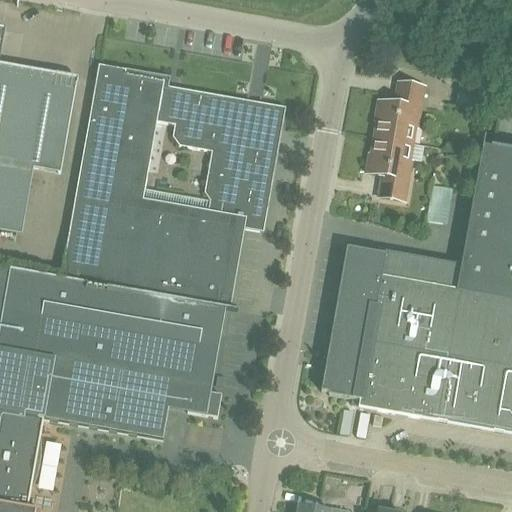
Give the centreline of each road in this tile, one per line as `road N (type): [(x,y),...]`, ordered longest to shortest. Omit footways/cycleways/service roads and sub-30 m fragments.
road 1 (residential): [(272,445),(342,47)]
road 2 (unknown): [(272,445),(180,459),(83,449),(68,466),(63,511)]
road 3 (residential): [(342,47),(96,0)]
road 4 (residential): [(511,485),(272,445)]
